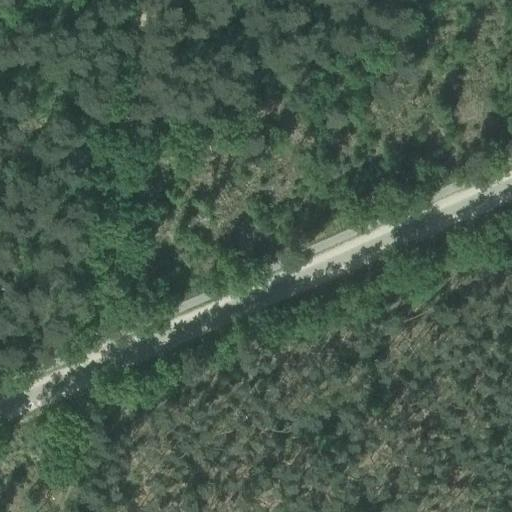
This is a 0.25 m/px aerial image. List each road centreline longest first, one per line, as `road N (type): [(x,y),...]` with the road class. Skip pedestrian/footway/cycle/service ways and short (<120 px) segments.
road 1 (unclassified): [(0,408),(511,183)]
road 2 (track): [(90,347),(136,0)]
road 3 (track): [(55,511),(85,427),(90,347)]
